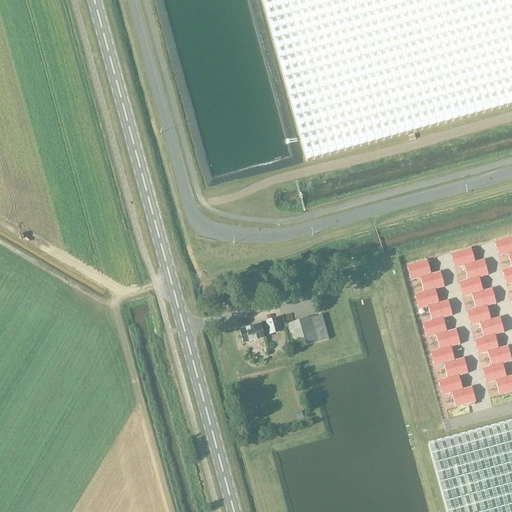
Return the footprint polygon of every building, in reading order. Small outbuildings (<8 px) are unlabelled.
[(511,0),(261,0),(306,162),(511,105),(511,0)] [(511,237),(494,242),(498,257),(507,254),(511,269),(502,271),(506,286),(511,284),(511,299),(510,300),(511,307),(511,237)] [(470,249),(450,254),(454,269),(464,266),(468,281),(458,283),(462,298),(471,295),(475,309),(466,312),(470,326),(479,324),(483,338),(474,341),(478,355),(487,353),(491,367),(482,369),(486,384),(495,381),(499,396),(511,392),(511,376),(506,378),(502,364),(511,361),(507,347),(498,350),(494,335),(503,333),(499,318),(490,321),(486,306),(495,304),(491,290),(482,292),(478,278),(488,275),(484,261),(474,263),(470,249)] [(427,261),(406,266),(410,281),(420,278),(424,293),(414,295),(418,310),(428,307),(431,321),(422,324),(426,338),(435,336),(439,350),(430,353),(434,367),(443,365),(447,379),(438,381),(442,396),(451,393),(455,408),(475,402),(471,388),(462,390),(458,376),(467,373),(463,359),(454,362),(450,347),(459,345),(455,330),(446,333),(442,318),(451,316),(448,302),(438,304),(434,290),(444,287),(440,273),(430,275),(427,261)] [(312,299),(305,301),(307,310),(314,308),(312,299)] [(300,348),(328,340),(321,315),(287,325),(294,349),(300,348)] [(263,333),(268,332),(269,335),(281,331),(277,317),(264,321),(266,325),(261,326),(260,325),(239,331),(243,344),(264,339),(263,333)] [(436,440),(426,443),(445,511),(511,511),(511,419),(446,437),(436,440)]
